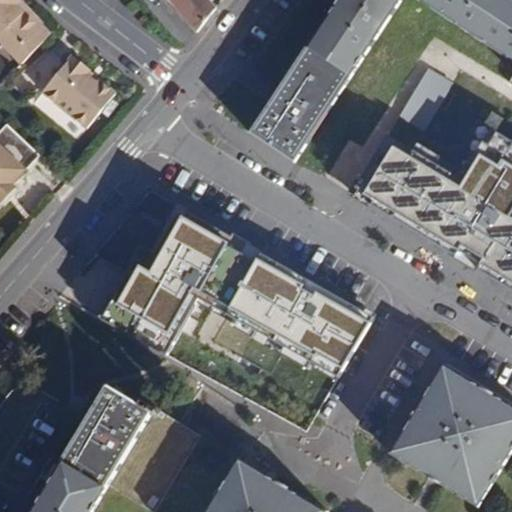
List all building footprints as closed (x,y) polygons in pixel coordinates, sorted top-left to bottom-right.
[(0,0),(0,43),(22,66),(48,39),(40,32),(40,26),(30,15),(25,14),(18,7),(21,5),(22,3),(19,0),(0,0)] [(167,0),(196,34),(197,35),(216,10),(207,0),(167,0)] [(404,0),(419,0),(511,61),(511,0),(341,0),(252,137),(297,164),(404,0)] [(25,14),(30,15),(21,5),(18,7),(25,14)] [(48,39),(51,36),(40,26),(40,32),(48,39)] [(87,129),(115,94),(88,72),(90,70),(73,57),(43,94),(87,129)] [(386,138),(353,191),(459,256),(511,287),(511,140),(485,124),(452,178),(386,138)] [(13,185),(39,156),(6,125),(0,130),(0,200),(3,203),(16,188),(13,185)] [(340,377),(373,321),(255,252),(185,211),(151,269),(143,265),(110,320),(163,351),(196,294),(340,377)] [(511,455),(511,407),(445,366),(393,455),(481,508),(511,455)] [(94,511),(109,487),(151,511),(155,511),(201,438),(161,414),(163,411),(144,400),(140,405),(108,387),(91,415),(56,474),(32,511),(94,511)] [(328,464),(351,478),(371,442),(348,429),(328,464)] [(325,511),(240,460),(208,511),(325,511)]
